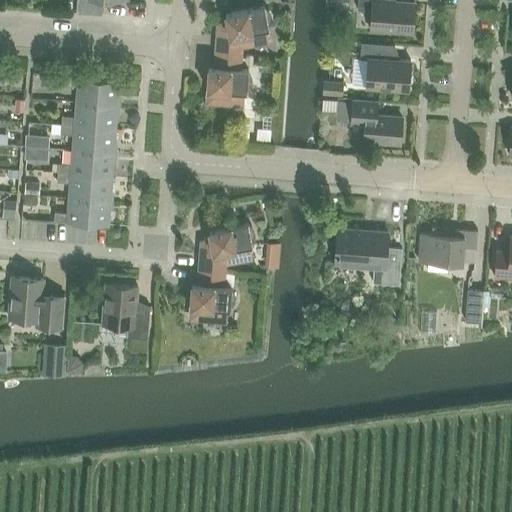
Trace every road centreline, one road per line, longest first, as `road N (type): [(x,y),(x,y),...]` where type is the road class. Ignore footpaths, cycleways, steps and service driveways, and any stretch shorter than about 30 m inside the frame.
road 1 (unclassified): [(0,253),(148,265),(166,247),(171,155)]
road 2 (residential): [(270,170),(458,187)]
road 3 (residential): [(458,187),(472,0)]
road 4 (residential): [(175,47),(0,35)]
